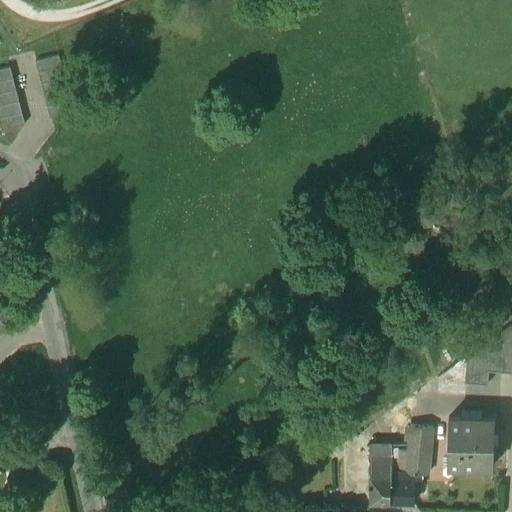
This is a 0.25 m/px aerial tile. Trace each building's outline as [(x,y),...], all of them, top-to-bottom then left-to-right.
[(58,52),(35,58),(50,115),(73,109),(58,52)] [(10,66),(0,68),(0,124),(1,130),(25,124),(10,66)] [(511,322),(467,355),(464,381),(487,383),(489,369),(511,371),(511,322)] [(494,417),(448,416),(447,464),(493,465),(494,417)] [(408,440),(392,440),(392,443),(387,443),(388,458),(370,458),(370,459),(371,500),(414,501),(414,472),(428,473),(432,426),(409,424),(408,440)] [(64,472),(58,475),(62,488),(69,486),(64,472)]
